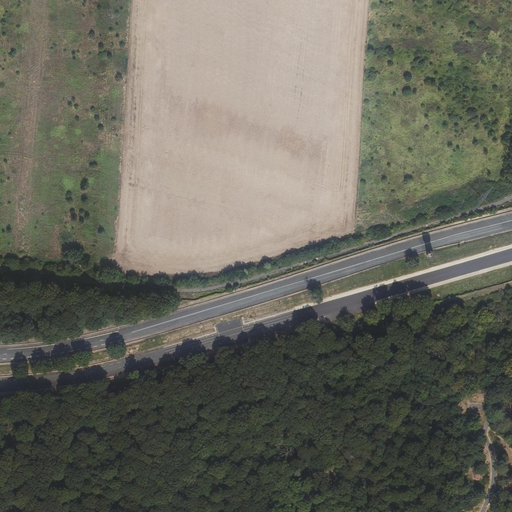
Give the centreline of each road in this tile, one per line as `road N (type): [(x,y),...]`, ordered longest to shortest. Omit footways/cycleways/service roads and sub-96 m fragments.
road 1 (unclassified): [(511,199),(205,289),(0,270)]
road 2 (unclassified): [(511,415),(475,404),(495,471),(482,511)]
